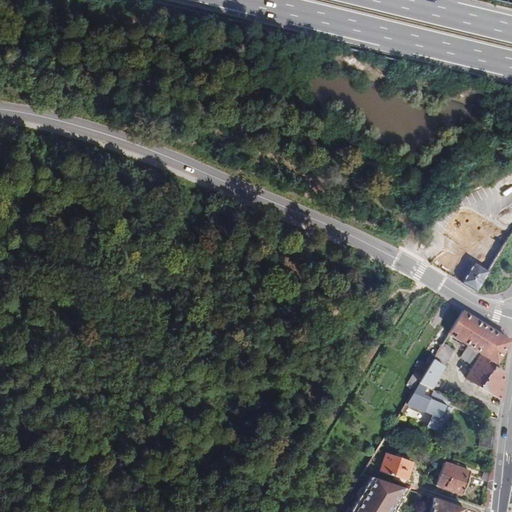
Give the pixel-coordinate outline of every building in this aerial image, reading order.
[(459,281),(474,290),(506,240),(495,233),(474,266),(470,264),(459,281)] [(466,378),(500,399),(504,372),(494,367),(510,342),(463,311),(448,334),(467,345),(460,357),(473,365),(466,378)] [(434,356),(416,382),(424,386),(431,389),(454,350),(443,343),(434,356)] [(410,391),(403,402),(419,409),(414,421),(430,428),(441,402),(429,397),(421,393),(424,386),(416,382),(410,391)] [(429,397),(441,402),(445,395),(432,390),(429,397)] [(393,476),(398,478),(405,480),(411,462),(386,453),(379,471),(393,476)] [(460,469),(461,465),(451,461),(449,465),(443,463),(436,485),(461,494),(469,472),(460,469)] [(481,480),(488,482),(489,473),(484,471),(481,480)] [(391,511),(405,488),(368,475),(347,511),(391,511)] [(462,511),(464,508),(432,497),(429,511),(462,511)]
